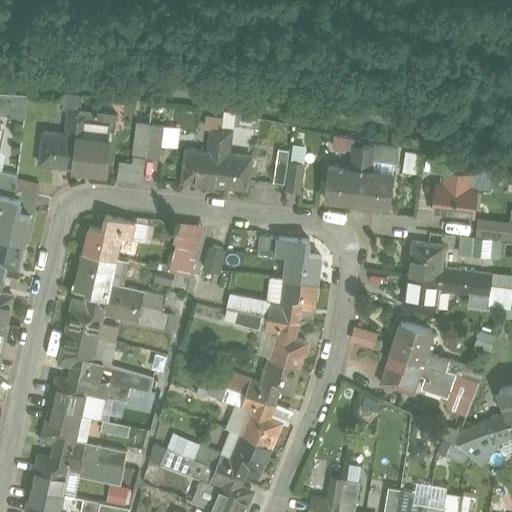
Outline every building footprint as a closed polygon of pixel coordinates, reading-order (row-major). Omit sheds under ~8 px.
[(29,93),(0,91),(0,112),(26,118),(29,93)] [(82,94),(65,92),(63,108),(69,109),(81,110),(81,108),(82,94)] [(118,112),(81,108),(81,110),(74,168),(75,168),(75,169),(108,172),(112,130),(116,130),(118,112)] [(66,134),(45,132),(41,164),(74,168),(81,110),(69,109),(66,134)] [(212,127),(209,151),(187,148),(183,180),(217,184),(223,128),(225,116),(209,114),(207,127),(212,127)] [(151,124),(139,123),(135,156),(148,157),(151,124)] [(165,126),(151,124),(148,157),(161,159),(165,126)] [(253,155),(230,153),(233,129),(223,128),(217,184),(249,188),(253,155)] [(352,168),(330,165),(326,197),(359,201),(366,145),(355,144),(352,168)] [(395,173),(374,170),(375,159),(397,161),(398,147),(376,144),(376,146),(366,145),(359,201),(391,205),(395,173)] [(406,148),(404,168),(422,170),(424,150),(406,148)] [(290,151),(278,149),(274,182),(286,183),(290,151)] [(304,163),(293,161),(290,190),(301,191),(304,163)] [(20,173),(0,169),(0,184),(18,189),(20,173)] [(470,173),(444,172),(443,187),(437,186),(435,213),(474,215),(476,188),(470,188),(470,173)] [(22,200),(0,194),(0,211),(0,212),(0,236),(26,243),(32,216),(19,214),(22,200)] [(107,215),(104,227),(91,224),(86,251),(116,258),(121,234),(133,236),(136,221),(107,215)] [(511,222),(479,218),(477,234),(511,238),(511,222)] [(276,253),(276,233),(259,233),(258,252),(276,253)] [(311,239),(279,235),(277,251),(287,253),(284,277),(319,282),(323,255),(309,253),(311,239)] [(26,243),(0,236),(0,277),(5,279),(7,266),(20,269),(26,243)] [(444,244),(413,241),(409,273),(465,280),(466,270),(441,267),(444,244)] [(199,248),(184,244),(177,271),(192,275),(199,248)] [(228,248),(213,244),(205,267),(221,271),(228,248)] [(116,258),(86,251),(78,284),(90,287),(89,293),(118,299),(122,284),(111,282),(116,258)] [(284,273),(285,253),(275,253),(275,273),(284,273)] [(465,280),(409,273),(405,305),(436,309),(439,289),(464,292),(465,280)] [(5,279),(0,277),(0,318),(9,321),(15,295),(2,292),(5,279)] [(319,282),(284,277),(280,302),(269,300),(266,315),(297,321),(299,314),(314,316),(314,315),(311,315),(312,308),(315,309),(319,282)] [(87,299),(75,297),(68,329),(98,336),(103,313),(115,316),(118,299),(89,293),(87,299)] [(297,321),(266,315),(263,331),(274,334),(267,357),(298,367),(306,342),(294,338),(297,321)] [(9,321),(0,318),(0,360),(1,360),(9,322),(9,321)] [(433,329),(403,320),(393,350),(447,367),(450,357),(427,349),(433,329)] [(379,333),(355,325),(351,339),(375,347),(379,333)] [(98,336),(68,329),(60,363),(72,365),(70,370),(101,377),(104,364),(93,361),(98,336)] [(447,367),(393,350),(383,381),(415,391),(421,371),(430,374),(426,385),(448,392),(455,370),(447,367)] [(298,367),(267,357),(259,383),(250,380),(246,392),(274,401),(278,389),(291,393),(298,367)] [(101,377),(70,370),(69,377),(57,374),(50,407),(81,414),(86,392),(97,394),(101,377)] [(511,386),(500,391),(508,411),(485,420),(489,430),(511,421),(511,386)] [(274,401),(246,392),(241,408),(250,412),(241,434),(271,446),(280,421),(268,417),(274,401)] [(81,414),(50,407),(43,440),(56,442),(55,449),(84,456),(87,441),(76,439),(81,414)] [(511,421),(489,430),(493,440),(511,432),(511,421)] [(271,446),(241,434),(232,457),(223,453),(218,466),(244,476),(248,465),(261,471),(271,446)] [(128,451),(87,441),(84,456),(125,465),(128,451)] [(53,455),(40,453),(33,486),(34,485),(65,492),(70,468),(80,471),(84,456),(55,449),(53,455)] [(125,465),(84,456),(80,471),(122,480),(125,465)] [(244,476),(218,466),(212,481),(220,484),(211,507),(223,511),(242,511),(250,493),(239,488),(244,476)] [(354,511),(360,481),(344,478),(340,498),(337,511),(354,511)] [(105,500),(128,502),(129,483),(107,482),(105,500)] [(65,492),(34,485),(33,486),(27,511),(60,511),(65,494),(75,496),(75,494),(74,494),(65,492)] [(397,511),(402,487),(390,486),(385,511),(397,511)] [(417,490),(402,487),(397,511),(412,511),(416,494),(417,490)] [(337,511),(340,498),(312,493),(308,511),(337,511)] [(462,495),(447,493),(447,499),(416,494),(415,504),(429,507),(445,509),(444,511),(459,511),(462,495)] [(129,511),(131,508),(102,502),(99,511),(129,511)]
